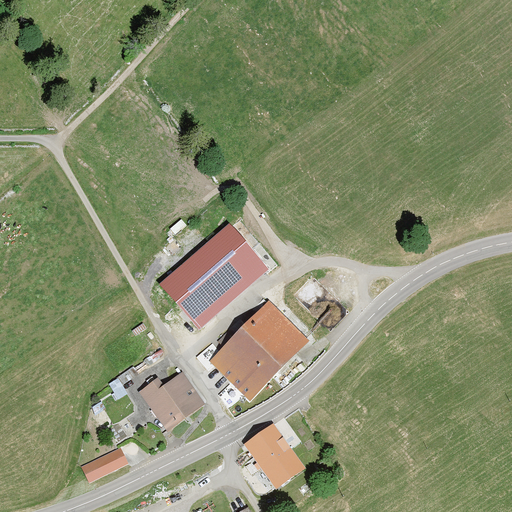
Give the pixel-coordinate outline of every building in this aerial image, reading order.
[(229,223),(159,283),(199,329),(269,269),(229,223)] [(268,302),(211,362),(249,400),(307,340),(268,302)] [(118,379),(121,384),(137,374),(133,367),(117,377),(118,379)] [(204,406),(181,374),(164,385),(159,378),(138,393),(165,433),(204,406)] [(118,379),(110,384),(119,399),(127,394),(121,384),(118,379)] [(304,469),(273,425),(243,446),(275,490),(304,469)] [(119,449),(81,467),(89,484),(127,466),(119,449)]
